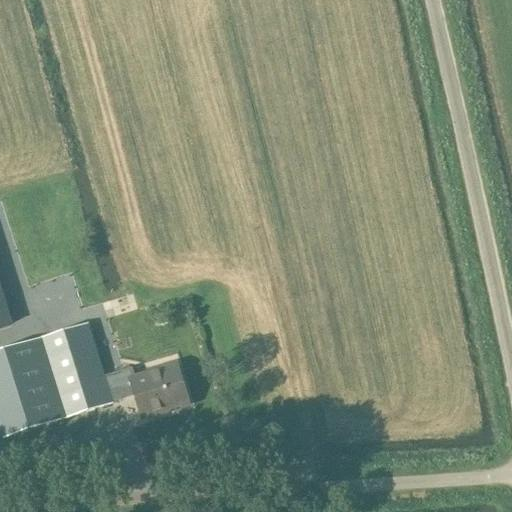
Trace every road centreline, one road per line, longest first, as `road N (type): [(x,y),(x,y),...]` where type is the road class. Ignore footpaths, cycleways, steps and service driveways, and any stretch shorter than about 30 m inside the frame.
road 1 (unclassified): [(90,511),(511,484)]
road 2 (unclassified): [(511,399),(424,0)]
